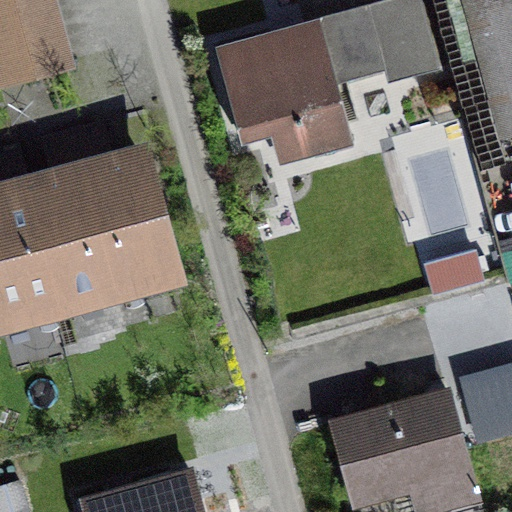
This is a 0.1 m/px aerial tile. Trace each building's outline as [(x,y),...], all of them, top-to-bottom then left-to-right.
[(52,0),(0,0),(0,90),(3,100),(77,77),(52,0)] [(416,0),(413,0),(216,55),(243,153),(273,145),(280,170),(357,148),(345,106),(439,79),(416,0)] [(511,0),(468,0),(504,131),(511,128),(511,0)] [(146,156),(86,173),(115,286),(176,269),(146,156)] [(86,173),(28,188),(56,301),(115,286),(86,173)] [(0,314),(56,301),(28,188),(0,194),(0,314)] [(475,249),(425,262),(432,292),(483,279),(475,249)] [(511,355),(460,370),(479,439),(511,430),(511,355)] [(445,403),(333,435),(355,511),(377,511),(415,501),(418,511),(466,511),(476,509),(445,403)] [(201,511),(193,481),(82,511),(201,511)]
